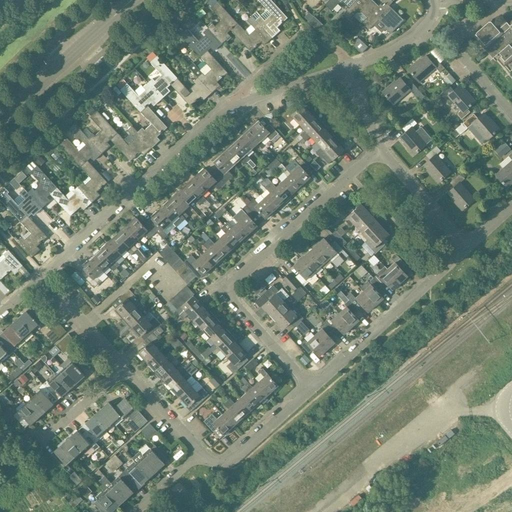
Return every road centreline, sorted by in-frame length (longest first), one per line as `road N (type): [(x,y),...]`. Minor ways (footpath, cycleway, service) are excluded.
road 1 (residential): [(310,387),(232,291),(386,152)]
road 2 (residential): [(43,279),(224,110)]
road 3 (residential): [(310,387),(466,246)]
road 4 (residential): [(511,384),(463,399),(416,436),(407,457),(424,511)]
road 5 (tertiary): [(136,0),(0,122)]
road 6 (residential): [(224,110),(302,32),(352,62)]
road 7 (residential): [(224,110),(352,62)]
road 8 (residential): [(201,452),(234,457),(310,387)]
road 9 (residential): [(466,246),(386,152)]
road 10 (residential): [(126,370),(43,279)]
